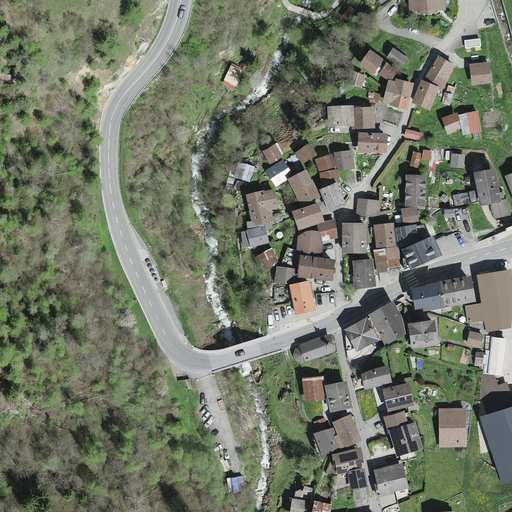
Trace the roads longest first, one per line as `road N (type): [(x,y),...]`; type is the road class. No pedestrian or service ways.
road 1 (secondary): [(180,0),(164,46),(116,105),(108,134),(113,206),(149,302),(176,349),(197,364),(334,322)]
road 2 (residential): [(347,314),(340,215),(396,140),(415,83),(456,28),(463,0)]
road 3 (residential): [(376,511),(334,322)]
road 4 (secondary): [(347,314),(422,274),(511,246)]
